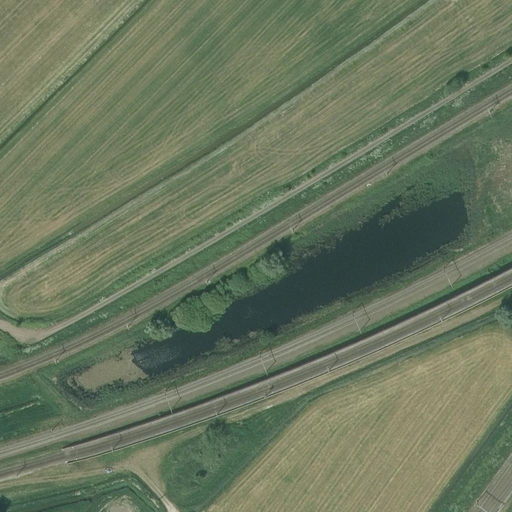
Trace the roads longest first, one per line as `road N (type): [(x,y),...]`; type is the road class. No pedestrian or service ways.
road 1 (track): [(0,324),(45,334),(511,59)]
road 2 (track): [(139,474),(136,460),(148,451),(511,297)]
road 3 (track): [(174,511),(135,471),(58,478)]
